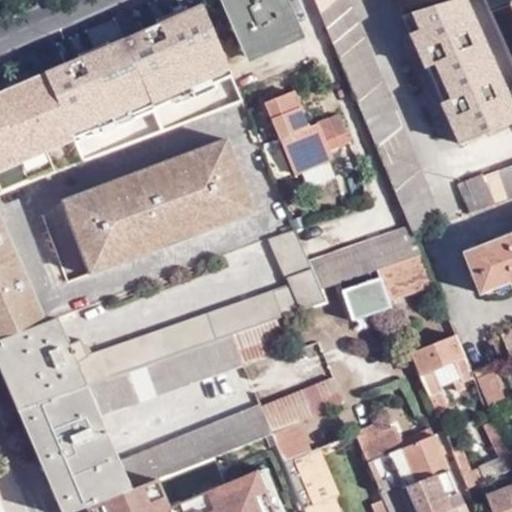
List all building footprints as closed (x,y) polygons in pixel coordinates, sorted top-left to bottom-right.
[(302,39),(284,0),(215,0),(243,65),(302,39)] [(315,0),(340,57),(365,39),(348,0),(315,0)] [(511,123),(511,108),(464,0),(455,0),(447,3),(406,15),(413,32),(404,36),(419,71),(429,67),(445,102),(436,105),(454,147),(511,123)] [(202,41),(215,36),(203,7),(191,11),(202,41)] [(124,38),(138,72),(175,57),(171,48),(191,39),(183,20),(168,26),(155,30),(154,27),(124,38)] [(154,27),(155,30),(168,26),(166,20),(153,24),(154,27)] [(125,77),(138,72),(124,38),(70,59),(77,81),(68,84),(75,102),(126,82),(125,77)] [(171,48),(175,57),(178,63),(197,55),(191,39),(171,48)] [(365,39),(340,57),(346,72),(347,74),(371,55),(365,39)] [(353,89),(378,69),(371,55),(347,74),(353,89)] [(77,81),(70,59),(61,62),(68,84),(77,81)] [(359,104),(384,85),(378,69),(353,89),(359,104)] [(0,96),(0,195),(1,195),(0,191),(0,174),(75,143),(47,77),(0,96)] [(366,118),(390,98),(384,85),(359,104),(366,118)] [(266,104),(280,140),(308,129),(295,92),(266,104)] [(372,134),(397,114),(390,98),(366,118),(372,134)] [(378,147),(403,129),(397,114),(372,134),(378,147)] [(338,145),(328,121),(308,129),(280,140),(295,175),(302,172),(328,162),(332,161),(328,151),(338,145)] [(384,161),(408,142),(403,129),(378,147),(384,161)] [(85,278),(250,216),(222,142),(57,203),(85,278)] [(390,177),(415,158),(408,142),(384,161),(390,177)] [(397,193),(422,173),(415,158),(390,177),(397,193)] [(333,178),(328,162),(302,172),(308,188),(333,178)] [(469,215),(511,198),(511,165),(481,178),(480,176),(457,186),(469,215)] [(402,207),(428,187),(422,173),(397,193),(402,207)] [(408,220),(434,200),(428,187),(402,207),(408,220)] [(434,200),(408,220),(411,227),(415,237),(444,225),(434,200)] [(0,340),(48,323),(0,210),(0,340)] [(364,275),(422,254),(415,237),(411,227),(353,248),(364,275)] [(511,229),(510,230),(511,234),(511,235),(464,255),(480,295),(510,283),(511,287),(511,286),(511,229)] [(275,321),(325,302),(320,289),(296,230),(270,239),(288,286),(87,359),(80,343),(68,348),(59,352),(57,349),(39,356),(40,361),(9,373),(25,410),(231,337),(275,321)] [(313,262),(320,289),(336,284),(364,275),(353,248),(313,262)] [(385,295),(431,278),(422,254),(364,275),(336,284),(349,316),(388,302),(385,295)] [(352,323),(390,310),(388,302),(349,316),(352,323)] [(57,320),(48,323),(0,340),(0,351),(9,373),(40,361),(39,356),(57,349),(59,352),(68,348),(57,320)] [(285,347),(275,321),(231,337),(243,363),(285,347)] [(511,329),(500,334),(510,357),(511,356),(511,329)] [(461,383),(473,379),(455,336),(409,354),(428,397),(441,392),(432,371),(452,363),(461,383)] [(243,363),(231,337),(25,410),(46,455),(106,431),(100,417),(244,366),(243,363)] [(9,373),(0,351),(0,374),(17,413),(25,410),(9,373)] [(432,371),(441,392),(461,383),(452,363),(432,371)] [(488,379),(476,384),(487,409),(499,404),(488,379)] [(331,381),(261,408),(272,436),(279,456),(282,462),(310,452),(299,425),(344,407),(331,381)] [(155,482),(272,436),(261,408),(261,407),(121,463),(118,458),(58,483),(70,511),(80,511),(84,510),(155,482)] [(70,511),(58,483),(46,455),(25,410),(17,413),(61,511),(70,511)] [(451,447),(469,488),(478,484),(511,470),(511,467),(489,415),(481,418),(484,427),(488,426),(492,434),(489,435),(500,463),(494,466),(490,458),(472,465),(462,442),(451,447)] [(380,426),(356,434),(360,444),(384,435),(380,426)] [(367,465),(385,458),(401,452),(404,451),(401,443),(395,430),(384,435),(360,444),(367,465)] [(46,455),(58,483),(118,458),(106,431),(46,455)] [(401,443),(404,451),(432,439),(430,433),(401,443)] [(435,438),(432,439),(404,451),(401,452),(416,485),(449,471),(435,438)] [(336,511),(310,452),(282,462),(294,492),(303,511),(336,511)] [(382,502),(386,511),(408,511),(385,458),(367,465),(382,502)] [(84,510),(85,511),(286,511),(268,470),(166,510),(155,482),(84,510)] [(449,471),(416,485),(413,486),(425,511),(438,507),(440,511),(448,511),(465,506),(449,471)] [(478,484),(469,488),(472,495),(481,492),(478,484)] [(493,511),(511,511),(511,490),(489,500),(493,511)] [(373,511),(386,511),(382,502),(371,507),(373,511)]
